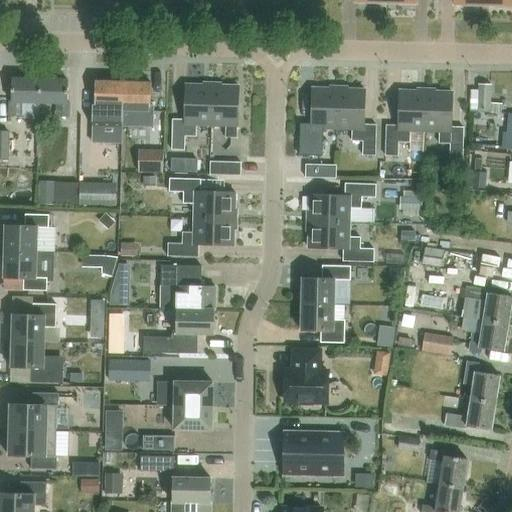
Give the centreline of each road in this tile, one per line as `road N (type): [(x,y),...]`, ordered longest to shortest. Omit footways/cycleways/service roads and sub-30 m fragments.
road 1 (residential): [(240,511),(243,331),(268,279),(277,51)]
road 2 (residential): [(277,51),(0,43)]
road 3 (residential): [(511,58),(277,51)]
